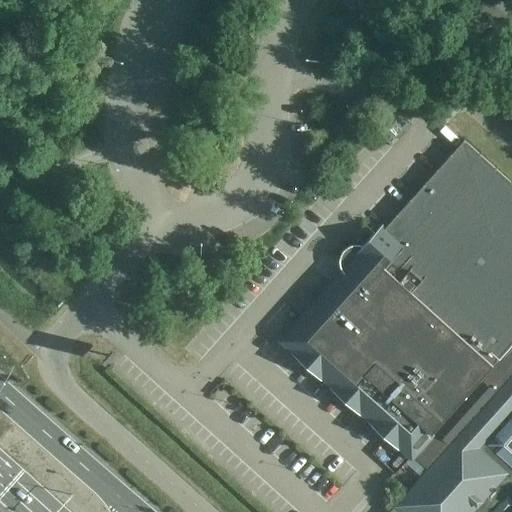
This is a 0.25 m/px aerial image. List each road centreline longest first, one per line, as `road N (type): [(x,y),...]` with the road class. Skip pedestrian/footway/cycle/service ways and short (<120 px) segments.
road 1 (unclassified): [(201,511),(58,382),(49,358),(58,332),(168,209)]
road 2 (trunk): [(135,511),(0,393)]
